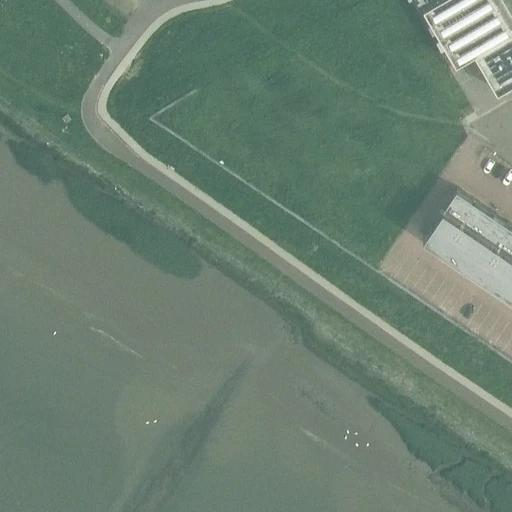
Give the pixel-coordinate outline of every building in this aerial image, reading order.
[(434,0),(424,6),(457,62),(475,51),(498,90),(511,81),(511,18),(501,0),(434,0)] [(476,199),(457,187),(423,236),(442,249),(476,199)] [(494,212),(476,199),(442,249),(460,261),(494,212)] [(511,224),(494,212),(460,261),(478,273),(511,224)] [(511,260),(511,224),(478,273),(496,285),(511,260)] [(511,260),(496,285),(511,296),(511,260)]
